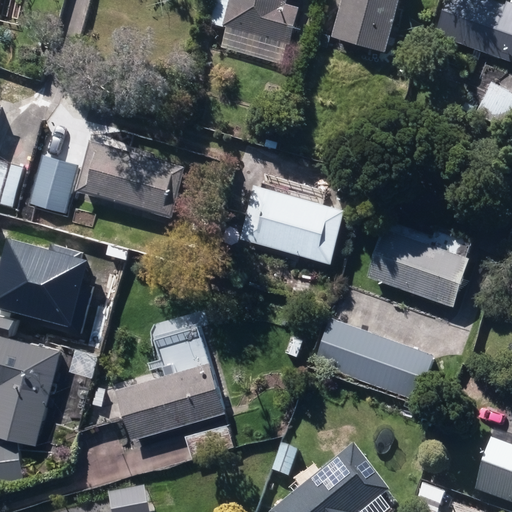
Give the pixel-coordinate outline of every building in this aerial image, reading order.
[(222,50),(284,66),(289,44),(292,45),(301,9),(287,6),(288,0),(231,0),(225,27),(228,28),(222,50)] [(344,0),(334,40),(387,54),(401,0),(344,0)] [(448,0),(436,37),(511,63),(511,4),(508,3),(506,7),(487,0),(448,0)] [(478,117),(510,132),(511,128),(511,93),(493,84),(478,117)] [(269,131),(283,134),(286,121),(273,118),(269,131)] [(78,193),(173,220),(187,169),(93,142),(78,193)] [(69,213),(82,167),(49,157),(36,204),(69,213)] [(0,163),(0,205),(15,209),(26,167),(1,161),(0,163)] [(241,241),(333,267),(348,212),(256,187),(241,241)] [(0,267),(13,271),(23,233),(8,229),(5,240),(0,239),(0,267)] [(372,278),(455,307),(471,261),(388,232),(372,278)] [(84,265),(102,269),(106,253),(88,249),(84,265)] [(315,367),(418,404),(436,356),(349,325),(351,321),(341,317),(339,322),(332,320),(315,367)] [(0,436),(39,447),(63,351),(0,334),(0,436)] [(287,355),(298,359),(304,343),(293,339),(287,355)] [(119,392),(134,443),(227,415),(211,364),(177,374),(175,365),(164,368),(167,377),(119,392)] [(187,438),(194,461),(236,448),(228,425),(187,438)] [(0,444),(0,484),(23,483),(19,443),(0,444)] [(477,496),(511,508),(511,452),(495,446),(477,496)] [(278,511),(371,511),(392,496),(357,451),(278,511)] [(160,511),(156,482),(116,489),(119,511),(160,511)]
